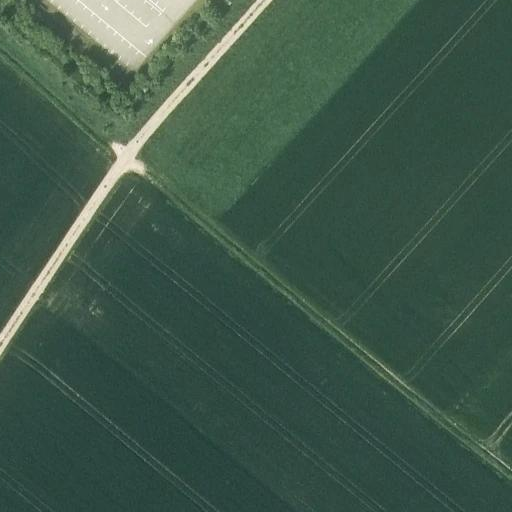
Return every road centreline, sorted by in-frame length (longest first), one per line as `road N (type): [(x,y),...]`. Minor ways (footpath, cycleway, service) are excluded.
road 1 (track): [(511,476),(127,157)]
road 2 (track): [(0,352),(127,157),(269,0)]
road 3 (track): [(0,50),(127,157)]
